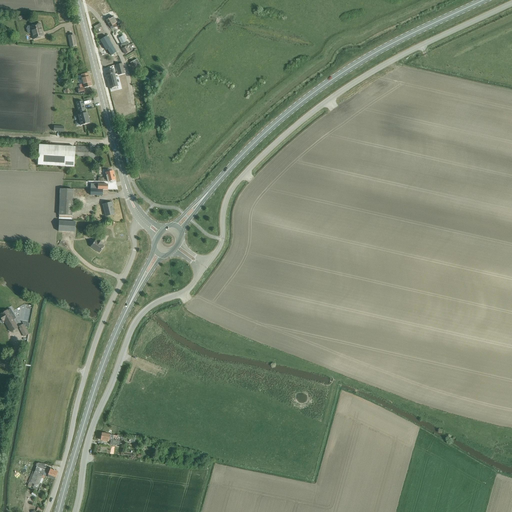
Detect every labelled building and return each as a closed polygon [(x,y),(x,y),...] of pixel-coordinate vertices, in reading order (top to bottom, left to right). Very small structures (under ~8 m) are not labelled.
[(105,16),(110,13),(104,4),(99,7),(105,16)] [(113,26),(114,28),(118,25),(113,16),(106,20),(110,27),(113,26)] [(28,28),(26,28),(27,32),(29,32),(29,33),(31,33),(33,39),(43,36),(40,23),(30,26),(27,27),(28,28)] [(97,34),(99,33),(97,29),(102,27),(100,23),(94,27),(97,34)] [(116,52),(114,48),(106,36),(100,40),(106,50),(107,49),(111,55),(116,52)] [(126,46),(122,49),(125,54),(129,52),(132,50),(128,45),(126,47),(126,46)] [(133,61),(130,63),(133,68),(134,68),(135,70),(140,67),(138,65),(139,64),(137,59),(133,61)] [(122,64),(116,65),(118,75),(124,73),(122,64)] [(113,69),(105,71),(106,76),(109,89),(118,86),(113,69)] [(84,88),(91,86),(88,73),(81,75),(83,84),(79,85),(80,89),(78,90),(79,94),(85,92),(84,88)] [(118,96),(119,105),(126,104),(125,95),(118,96)] [(82,101),(76,103),(79,112),(80,112),(80,115),(78,116),(81,125),(89,123),(87,114),(85,114),(84,111),(85,111),(82,101)] [(39,145),(38,165),(54,166),(55,146),(39,145)] [(88,157),(88,146),(75,145),(75,156),(88,157)] [(106,172),(108,179),(108,180),(104,180),(104,178),(98,178),(98,181),(108,182),(115,180),(113,171),(106,172)] [(73,189),(60,189),(59,219),(72,219),(73,189)] [(111,202),(103,204),(106,215),(114,214),(111,202)] [(74,232),(75,222),(59,221),(58,231),(74,232)] [(99,253),(104,246),(102,244),(103,243),(97,239),(96,240),(95,240),(90,246),(99,253)] [(7,310),(0,313),(0,316),(2,320),(4,318),(6,321),(5,322),(10,331),(17,327),(13,319),(16,318),(10,308),(7,310)] [(23,324),(18,327),(24,337),(28,334),(23,324)] [(102,433),(100,441),(108,443),(108,440),(111,441),(110,445),(116,446),(116,445),(120,445),(120,442),(117,441),(117,440),(116,440),(116,441),(113,440),(113,438),(112,438),(113,438),(116,438),(116,440),(117,440),(117,438),(117,436),(102,433)] [(33,471),(27,487),(36,490),(40,479),(41,477),(44,478),(46,473),(48,474),(47,477),(53,479),(54,476),(55,477),(57,471),(45,466),(45,467),(43,466),(44,464),(38,462),(34,472),(33,471)]
